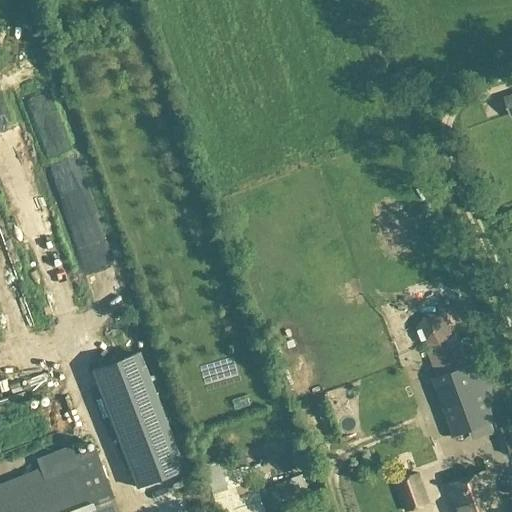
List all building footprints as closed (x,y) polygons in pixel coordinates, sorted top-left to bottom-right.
[(383,207),(387,225),(399,223),(395,204),(383,207)] [(440,347),(450,335),(445,319),(425,315),(413,329),(421,348),(435,349),(438,349),(440,347)] [(430,382),(452,437),(488,423),(500,455),(511,450),(511,446),(505,428),(503,429),(477,363),(469,367),(462,349),(460,350),(457,340),(440,347),(438,349),(435,349),(425,353),(431,366),(428,367),(433,380),(430,382)] [(89,372),(134,488),(183,470),(139,353),(89,372)] [(116,511),(93,450),(0,485),(0,511),(116,511)] [(244,465),(234,470),(228,457),(207,467),(218,491),(249,476),(244,465)] [(474,511),(499,503),(488,473),(445,487),(453,511),(474,511)] [(415,476),(395,483),(404,511),(407,511),(425,506),(415,476)] [(265,511),(261,483),(242,487),(244,502),(254,501),(256,511),(265,511)] [(216,511),(241,511),(236,497),(214,505),(216,511)] [(501,511),(499,503),(474,511),(501,511)]
